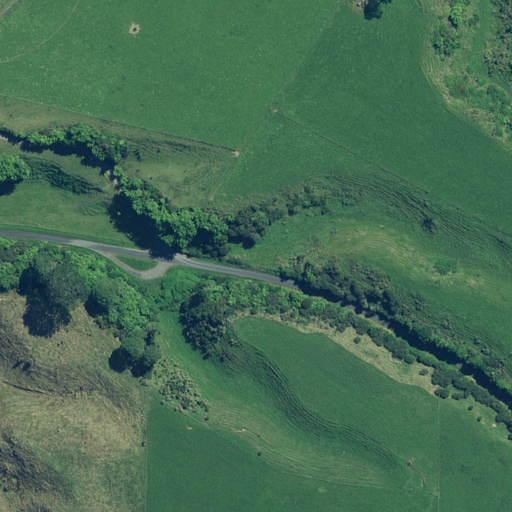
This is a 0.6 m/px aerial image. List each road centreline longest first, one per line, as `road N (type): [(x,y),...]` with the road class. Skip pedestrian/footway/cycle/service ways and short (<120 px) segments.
road 1 (unclassified): [(511,399),(471,370),(294,288),(145,256),(0,237)]
road 2 (track): [(145,256),(140,208),(101,155),(17,151),(0,140)]
